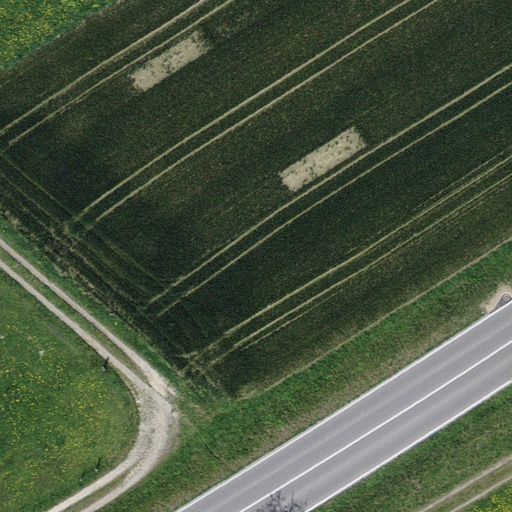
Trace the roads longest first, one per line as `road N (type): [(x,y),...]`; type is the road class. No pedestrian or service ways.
road 1 (track): [(0,250),(137,372),(153,399),(148,450),(67,511)]
road 2 (primary): [(239,511),(511,339)]
